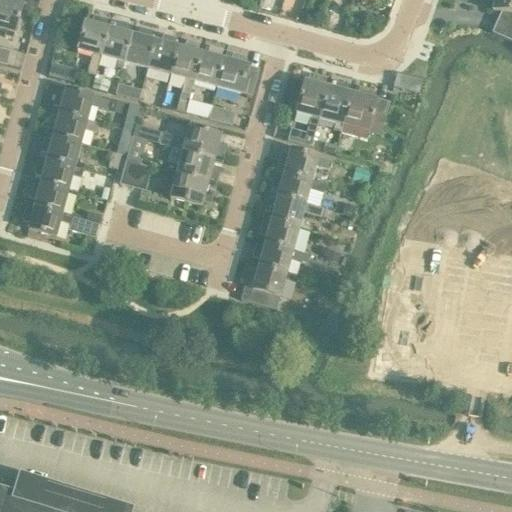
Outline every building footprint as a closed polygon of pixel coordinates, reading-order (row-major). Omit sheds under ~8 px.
[(0,0),(0,31),(6,33),(4,38),(13,41),(15,35),(23,7),(18,6),(19,0),(6,0),(5,2),(0,0)] [(376,0),(376,5),(389,8),(390,0),(376,0)] [(511,0),(492,0),(491,13),(500,14),(491,34),(511,44),(511,0)] [(100,58),(101,58),(108,30),(105,29),(107,21),(93,18),(91,26),(84,24),(77,52),(92,56),(87,76),(95,78),(100,58)] [(101,58),(124,65),(131,36),(128,35),(130,28),(117,25),(115,32),(108,30),(101,58)] [(146,70),(154,42),(150,41),(152,34),(139,31),(138,38),(131,36),(124,65),(146,70)] [(146,70),(170,77),(177,48),(173,47),(175,41),(163,37),(161,44),(154,42),(146,70)] [(170,77),(185,81),(181,96),(189,98),(193,83),(200,55),(197,54),(199,47),(186,44),(185,50),(177,48),(170,77)] [(193,83),(216,89),(224,61),(220,60),(222,53),(210,50),(208,57),(200,55),(193,83)] [(0,66),(7,68),(10,54),(0,51),(0,66)] [(224,61),(216,89),(240,95),(247,67),(243,66),(245,59),(232,55),(230,63),(224,61)] [(73,84),(76,72),(64,68),(60,81),(73,84)] [(398,73),(394,87),(421,94),(424,80),(398,73)] [(319,121),(327,89),(323,88),(325,80),(312,77),(310,85),(303,83),(303,86),(300,96),(295,115),(311,119),(306,135),(291,131),(288,143),(311,149),(319,121)] [(107,94),(110,83),(95,79),(92,90),(107,94)] [(291,83),(288,93),(300,96),(303,86),(291,83)] [(333,90),(327,89),(319,121),(335,125),(333,131),(340,133),(351,95),(346,94),(348,86),(335,83),(333,90)] [(366,141),(368,133),(380,136),(385,120),(373,117),(376,102),(369,100),(371,92),(359,89),(357,97),(351,95),(340,133),(340,134),(366,141)] [(134,91),(131,100),(138,102),(140,92),(134,91)] [(86,122),(90,108),(107,112),(109,102),(92,98),(92,99),(64,92),(63,96),(56,94),(52,107),(59,109),(57,115),(86,123),(86,122)] [(157,94),(153,106),(161,108),(164,96),(157,94)] [(181,96),(179,104),(187,106),(189,98),(181,96)] [(109,102),(107,111),(120,115),(123,106),(109,102)] [(187,115),(199,119),(203,105),(191,102),(187,115)] [(235,115),(212,109),(209,121),(232,128),(235,115)] [(80,146),(83,132),(97,135),(100,126),(86,122),(86,123),(57,115),(56,119),(49,117),(46,130),(53,132),(51,139),(80,146)] [(188,129),(184,144),(179,143),(180,139),(162,135),(159,146),(182,152),(182,153),(214,162),(214,159),(223,160),(226,147),(218,145),(220,138),(188,129)] [(116,155),(116,156),(121,157),(122,158),(127,155),(128,154),(131,140),(133,136),(122,133),(116,155)] [(47,155),(45,162),(73,170),(80,146),(51,139),(50,142),(43,140),(40,153),(47,155)] [(324,152),(334,155),(337,145),(330,143),(325,146),(324,152)] [(175,177),(207,186),(208,182),(216,184),(220,171),(212,169),(214,162),(182,153),(178,169),(166,166),(163,174),(175,177)] [(310,183),(310,182),(314,169),(328,173),(330,163),(289,153),(288,156),(281,155),(277,167),(284,169),(283,176),(310,183)] [(116,156),(112,155),(109,169),(117,171),(121,157),(116,156)] [(41,178),(39,186),(67,193),(71,179),(81,181),(83,173),(73,170),(45,162),(44,165),(37,164),(34,176),(41,178)] [(130,190),(132,183),(136,167),(125,164),(119,187),(130,190)] [(136,167),(132,183),(130,190),(144,193),(150,171),(136,167)] [(356,170),(353,182),(367,186),(370,173),(356,170)] [(304,206),(304,205),(308,191),(323,195),(325,186),(310,182),(310,183),(283,176),(282,179),(275,177),(271,191),(278,193),(276,199),(304,206)] [(207,186),(175,177),(169,200),(201,208),(202,205),(210,207),(213,195),(205,193),(207,186)] [(35,201),(33,209),(61,216),(67,193),(39,186),(38,188),(31,186),(28,199),(35,201)] [(93,200),(106,203),(108,194),(95,191),(93,200)] [(272,215),(270,222),(297,229),(302,214),(320,219),(323,211),(304,205),(304,206),(276,199),(275,203),(268,201),(265,213),(272,215)] [(352,219),(355,209),(345,207),(342,216),(352,219)] [(99,226),(85,223),(61,216),(33,209),(32,211),(25,209),(21,223),(29,225),(27,232),(55,240),(59,224),(70,226),(68,232),(86,237),(82,252),(92,255),(99,226)] [(101,218),(88,214),(85,223),(99,226),(101,218)] [(266,238),(264,246),(291,253),(297,229),(270,222),(269,225),(262,223),(258,236),(266,238)] [(304,257),(291,253),(264,246),(263,248),(255,246),(252,260),(259,262),(258,269),(285,276),(289,261),(302,265),(304,257)] [(336,265),(339,255),(327,251),(324,262),(336,265)] [(250,270),(246,283),(240,303),(275,312),(285,276),(258,269),(257,272),(250,270)] [(11,494),(70,511),(132,511),(133,510),(17,474),(11,494)] [(70,511),(11,494),(0,490),(0,511),(70,511)]
